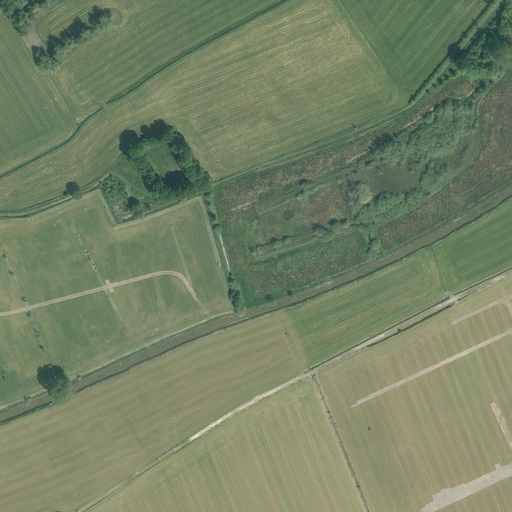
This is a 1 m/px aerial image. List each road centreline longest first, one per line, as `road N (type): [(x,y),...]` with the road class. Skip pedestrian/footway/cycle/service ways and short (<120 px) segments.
road 1 (track): [(0,217),(27,216),(108,176),(153,203),(362,126),(416,100),(496,0)]
road 2 (track): [(511,272),(183,444),(75,511)]
